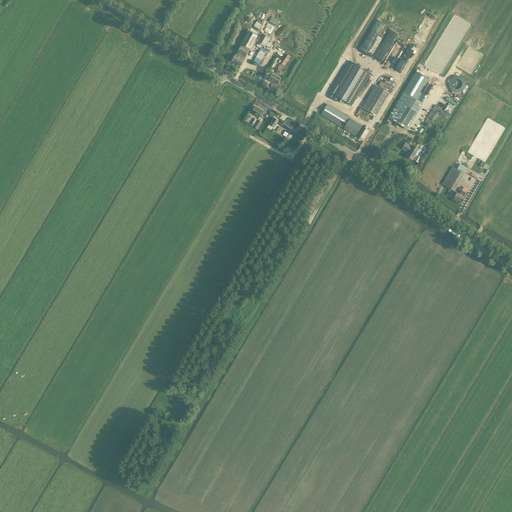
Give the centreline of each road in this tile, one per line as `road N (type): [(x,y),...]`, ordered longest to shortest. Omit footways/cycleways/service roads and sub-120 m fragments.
road 1 (tertiary): [(511,266),(441,224),(351,153),(101,0)]
road 2 (track): [(203,399),(351,153)]
road 3 (track): [(303,122),(379,0)]
